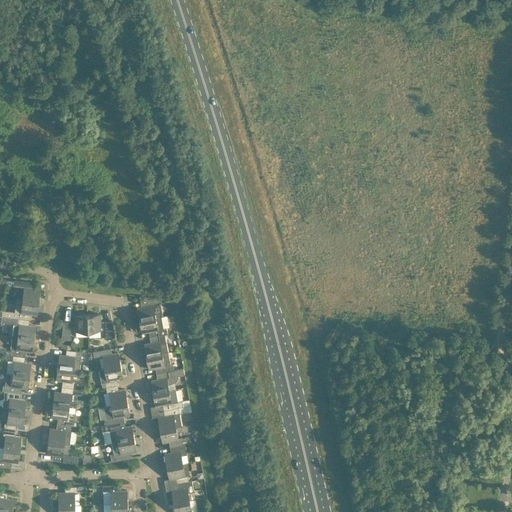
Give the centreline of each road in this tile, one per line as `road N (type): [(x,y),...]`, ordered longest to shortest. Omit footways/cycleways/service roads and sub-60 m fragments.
road 1 (primary): [(177,0),(288,380),(317,511)]
road 2 (residential): [(147,470),(117,316),(106,305),(49,299)]
road 3 (residential): [(26,479),(49,299)]
